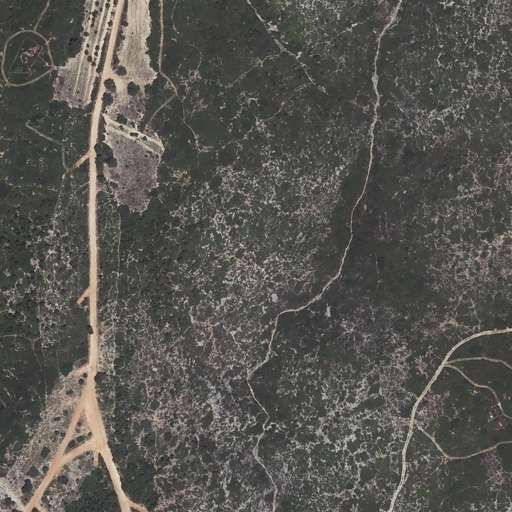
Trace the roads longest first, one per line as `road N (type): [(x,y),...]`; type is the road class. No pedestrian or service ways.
road 1 (track): [(124,511),(91,392),(96,109),(121,0)]
road 2 (track): [(390,511),(414,408),(445,359),(468,338),(511,329)]
